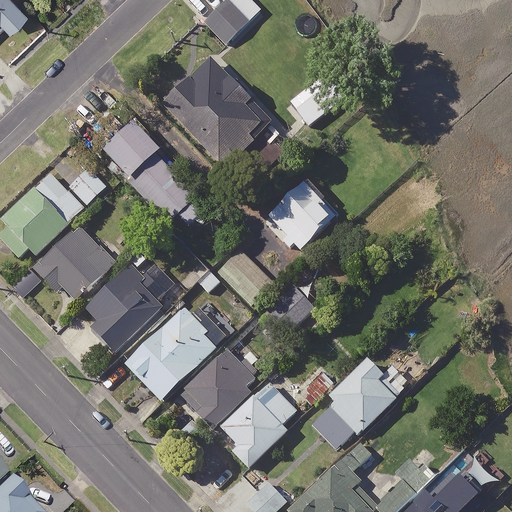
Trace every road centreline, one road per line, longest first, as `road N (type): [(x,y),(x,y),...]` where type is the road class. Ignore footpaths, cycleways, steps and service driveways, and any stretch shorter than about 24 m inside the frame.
road 1 (residential): [(0,349),(156,511)]
road 2 (residential): [(150,0),(0,142)]
